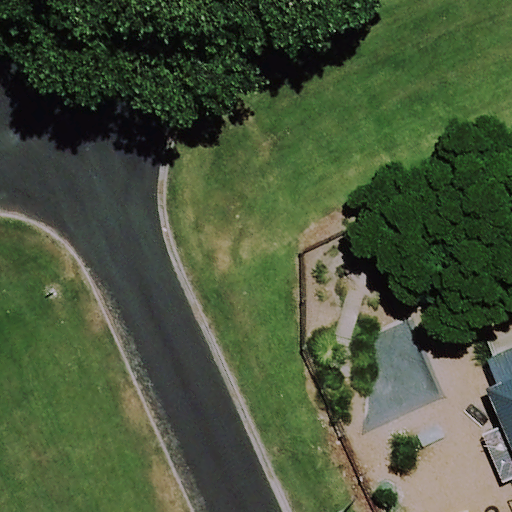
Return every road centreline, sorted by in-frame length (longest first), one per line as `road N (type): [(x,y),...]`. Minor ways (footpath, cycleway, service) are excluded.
road 1 (residential): [(40,53),(243,511)]
road 2 (residential): [(40,53),(169,0)]
